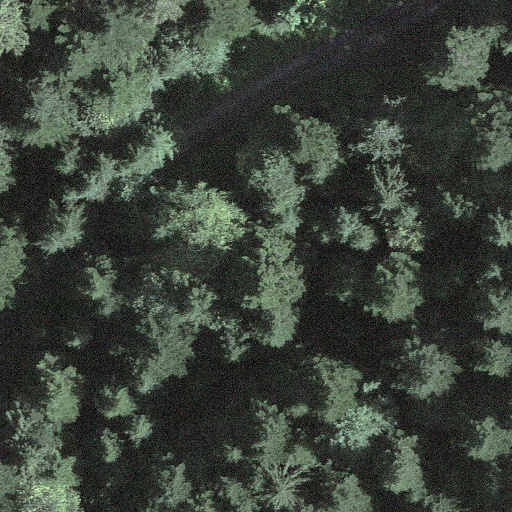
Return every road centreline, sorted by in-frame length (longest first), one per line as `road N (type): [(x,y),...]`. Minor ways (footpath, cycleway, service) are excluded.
road 1 (track): [(443,0),(209,123),(141,177),(0,334)]
road 2 (track): [(511,42),(361,48)]
